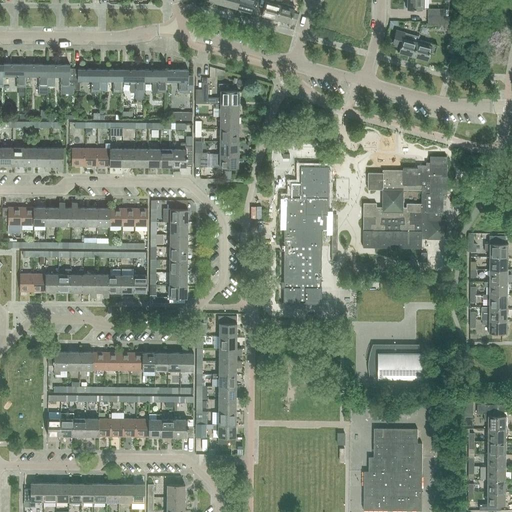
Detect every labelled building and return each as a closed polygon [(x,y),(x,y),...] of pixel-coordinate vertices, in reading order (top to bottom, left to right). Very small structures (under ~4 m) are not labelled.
[(236,9),(238,0),(222,0),(222,5),(236,9)] [(253,0),(238,0),(236,9),(250,13),(253,0)] [(275,19),(280,0),(273,0),(274,1),(271,0),(265,0),(261,16),(275,19)] [(294,6),(281,2),(281,0),(280,0),(275,19),(289,23),(294,6)] [(424,9),(423,0),(405,0),(406,9),(424,9)] [(441,26),(441,16),(427,16),(427,25),(441,26)] [(441,16),(441,26),(444,26),(445,29),(452,29),(452,16),(445,16),(441,16)] [(413,57),(417,40),(418,36),(396,30),(392,43),(400,45),(398,53),(413,57)] [(417,40),(413,57),(427,61),(429,53),(434,54),(437,45),(417,40)] [(25,87),(25,64),(3,64),(3,87),(4,87),(4,76),(17,76),(16,87),(25,87)] [(47,95),(47,64),(25,64),(25,87),(26,76),(39,76),(38,95),(47,95)] [(70,65),(47,64),(47,95),(48,77),(61,77),(61,88),(60,88),(60,95),(73,95),(73,81),(74,69),(70,69),(70,65)] [(78,81),(91,81),(91,92),(100,92),(100,69),(74,69),(73,81),(78,81)] [(122,92),(122,69),(100,69),(100,92),(100,81),(113,81),(113,92),(122,92)] [(144,69),(122,69),(122,92),(122,81),(130,81),(130,93),(134,93),(134,101),(144,101),(144,92),(144,69)] [(166,93),(166,70),(144,69),(144,92),(144,82),(152,82),(152,93),(166,93)] [(166,70),(166,93),(166,82),(179,82),(179,93),(192,93),(193,75),(188,75),(188,70),(166,70)] [(220,104),(239,104),(239,91),(220,91),(220,98),(208,98),(208,90),(202,90),(201,104),(220,104)] [(239,116),(239,104),(220,104),(220,116),(239,116)] [(238,129),(239,116),(220,116),(220,129),(238,129)] [(238,142),(238,129),(220,129),(220,142),(238,142)] [(180,149),(173,149),(173,167),(186,167),(186,166),(192,166),(192,135),(186,135),(186,143),(181,143),(180,149)] [(238,154),(238,142),(220,142),(220,154),(238,154)] [(0,165),(12,165),(12,148),(0,147),(0,165)] [(25,165),(25,148),(12,148),(12,165),(25,165)] [(37,165),(38,148),(25,148),(25,165),(37,165)] [(50,170),(50,166),(50,148),(38,148),(37,165),(45,166),(45,170),(50,170)] [(50,148),(50,166),(57,166),(57,171),(62,171),(62,166),(63,166),(63,148),(50,148)] [(85,166),(85,148),(72,148),(72,166),(85,166)] [(98,166),(98,148),(85,148),(85,166),(98,166)] [(110,166),(111,149),(98,148),(98,166),(110,166)] [(123,166),(123,149),(111,149),(110,166),(123,166)] [(135,166),(136,149),(123,149),(123,166),(135,166)] [(148,166),(148,149),(136,149),(135,166),(148,166)] [(161,166),(161,149),(148,149),(148,166),(161,166)] [(173,167),(173,149),(161,149),(161,166),(173,167)] [(220,154),(207,154),(207,158),(220,159),(220,167),(238,167),(238,154),(220,154)] [(376,203),(363,203),(363,216),(362,230),(362,247),(363,247),(421,248),(421,239),(427,239),(446,240),(447,220),(442,220),(441,212),(443,213),(443,195),(446,195),(447,176),(447,156),(430,156),(430,162),(426,162),(426,165),(417,165),(417,168),(402,168),(402,170),(392,170),(382,170),(382,173),(367,172),(367,189),(382,189),(382,207),(376,207),(376,203)] [(322,245),(322,229),(327,229),(328,167),(300,167),(300,184),(291,183),(291,198),(284,198),(284,223),(284,245),(282,245),(282,250),(284,250),(283,281),(281,281),(281,282),(281,287),(283,287),(283,303),(300,303),(305,303),(321,304),(321,288),(320,287),(321,255),(321,245),(322,245)] [(71,225),(71,208),(64,208),(64,203),(59,203),(59,208),(59,225),(71,225)] [(84,226),(84,208),(76,208),(77,203),(71,203),(71,208),(71,225),(84,226)] [(21,225),(21,207),(8,207),(8,208),(8,217),(8,225),(21,225)] [(34,225),(34,207),(21,207),(21,225),(34,225)] [(46,225),(46,208),(34,207),(34,225),(46,225)] [(59,225),(59,208),(46,208),(46,225),(59,225)] [(97,226),(97,208),(84,208),(84,226),(97,226)] [(109,226),(110,208),(97,208),(97,226),(109,226)] [(122,226),(122,208),(110,208),(109,226),(122,226)] [(135,226),(135,208),(122,208),(122,226),(135,226)] [(147,226),(148,209),(135,208),(135,226),(147,226)] [(170,222),(187,222),(187,209),(170,209),(170,222)] [(187,234),(187,222),(170,222),(170,234),(187,234)] [(187,247),(187,234),(170,234),(169,247),(187,247)] [(489,243),(484,243),(484,250),(489,250),(489,257),(507,257),(507,244),(505,244),(505,236),(489,236),(489,243)] [(187,260),(187,247),(169,247),(169,259),(187,260)] [(507,269),(507,257),(489,257),(489,269),(507,269)] [(187,272),(187,260),(169,259),(169,272),(187,272)] [(84,274),(83,274),(83,269),(80,269),(78,271),(78,274),(71,274),(71,292),(84,292),(84,274)] [(507,282),(507,269),(489,269),(488,282),(507,282)] [(71,274),(71,271),(66,271),(66,274),(59,274),(58,292),(71,292),(71,274)] [(187,285),(187,272),(169,272),(169,285),(187,285)] [(33,291),(33,274),(20,274),(20,291),(33,291)] [(46,292),(46,274),(33,274),(33,291),(46,292)] [(58,292),(59,274),(46,274),(46,292),(58,292)] [(96,292),(96,274),(84,274),(84,292),(91,292),(91,297),(96,297),(96,292)] [(108,297),(108,292),(109,275),(96,274),(96,292),(103,292),(103,297),(108,297)] [(122,292),(122,275),(109,275),(108,292),(122,292)] [(134,292),(134,275),(122,275),(122,292),(134,292)] [(147,293),(147,275),(134,275),(134,292),(147,293)] [(507,282),(488,282),(483,282),(483,287),(488,287),(488,294),(506,295),(507,282)] [(187,298),(187,285),(169,285),(169,298),(187,298)] [(506,295),(488,294),(482,294),(482,299),(488,299),(488,307),(506,307),(506,295)] [(506,307),(488,307),(481,307),(481,312),(488,312),(488,319),(506,320),(506,307)] [(237,323),(236,323),(237,316),(218,316),(218,324),(219,324),(219,336),(237,336),(237,323)] [(506,320),(488,319),(482,319),(482,324),(488,324),(488,332),(488,333),(506,333),(506,320)] [(206,323),(203,323),(197,323),(197,336),(203,336),(206,336),(206,323)] [(236,348),(237,336),(219,336),(219,349),(242,349),(242,348),(236,348)] [(418,353),(418,345),(373,345),(372,347),(372,349),(371,351),(370,353),(370,355),(369,358),(369,360),(369,362),(369,366),(369,368),(369,370),(369,372),(370,375),(370,377),(370,379),(371,381),(372,382),(372,384),(373,386),(414,386),(414,378),(422,378),(422,353),(418,353)] [(242,354),(242,349),(219,349),(219,361),(236,361),(236,354),(242,354)] [(67,369),(67,352),(54,352),(48,352),(48,365),(54,365),(54,369),(67,369)] [(80,369),(80,352),(67,352),(67,369),(80,369)] [(92,370),(92,352),(80,352),(80,369),(92,370)] [(105,370),(105,352),(92,352),(92,370),(105,370)] [(117,370),(117,352),(105,352),(105,370),(117,370)] [(130,370),(130,353),(117,352),(117,370),(130,370)] [(142,370),(143,353),(130,353),(130,370),(142,370)] [(155,353),(143,353),(142,370),(155,370),(155,353)] [(168,370),(168,353),(155,353),(155,370),(168,370)] [(180,370),(180,353),(168,353),(168,370),(180,370)] [(193,371),(194,353),(180,353),(180,370),(193,371)] [(242,361),(236,361),(219,361),(219,374),(236,374),(236,367),(242,367),(242,361)] [(236,374),(219,374),(213,374),(213,379),(219,379),(219,386),(236,387),(236,374)] [(236,399),(236,387),(219,386),(218,399),(236,399)] [(202,401),(202,399),(196,399),(196,411),(202,411),(202,408),(207,408),(207,401),(202,401)] [(236,412),(236,399),(218,399),(218,412),(236,412)] [(503,415),(503,404),(476,404),(476,413),(483,413),(483,421),(487,421),(487,429),(505,429),(505,415),(503,415)] [(236,425),(236,412),(218,412),(218,424),(236,425)] [(73,436),(73,419),(73,413),(61,413),(61,419),(60,436),(73,436)] [(149,419),(149,437),(161,437),(161,420),(161,414),(156,414),(156,419),(149,419)] [(60,436),(61,419),(47,418),(47,436),(60,436)] [(86,436),(86,419),(73,419),(73,436),(86,436)] [(98,436),(98,419),(86,419),(86,436),(98,436)] [(111,436),(111,419),(98,419),(98,436),(111,436)] [(124,436),(124,419),(111,419),(111,436),(124,436)] [(136,436),(136,419),(124,419),(124,436),(136,436)] [(149,437),(149,419),(136,419),(136,436),(149,437)] [(174,437),(174,420),(161,420),(161,437),(174,437)] [(187,437),(187,436),(187,427),(187,420),(174,420),(174,437),(187,437)] [(206,424),(202,424),(196,424),(196,437),(206,437),(206,424)] [(213,425),(213,430),(218,430),(218,437),(236,438),(236,425),(218,424),(218,425),(213,425)] [(416,443),(416,429),(373,428),(373,457),(368,457),(368,471),(363,471),(363,510),(421,510),(421,443),(416,443)] [(505,441),(505,429),(487,429),(487,441),(505,441)] [(505,454),(505,441),(487,441),(487,454),(505,454)] [(505,466),(505,454),(487,454),(487,466),(505,466)] [(505,479),(505,466),(487,466),(480,466),(480,479),(486,479),(505,479)] [(504,492),(505,479),(486,479),(486,492),(504,492)] [(24,489),(24,507),(35,507),(35,501),(43,501),(43,483),(30,483),(30,489),(24,489)] [(56,502),(56,484),(43,483),(43,501),(56,502)] [(68,502),(68,484),(56,484),(56,502),(68,502)] [(81,502),(81,484),(68,484),(68,502),(81,502)] [(93,502),(94,484),(81,484),(81,502),(93,502)] [(106,502),(106,484),(94,484),(93,502),(106,502)] [(119,502),(119,484),(106,484),(106,502),(119,502)] [(131,502),(131,484),(119,484),(119,502),(131,502)] [(144,502),(144,484),(131,484),(131,502),(144,502)] [(166,497),(184,497),(185,485),(167,484),(166,497)] [(504,505),(504,492),(486,492),(486,505),(479,505),(479,510),(500,510),(500,505),(504,505)] [(184,510),(184,497),(166,497),(166,510),(184,510)]
